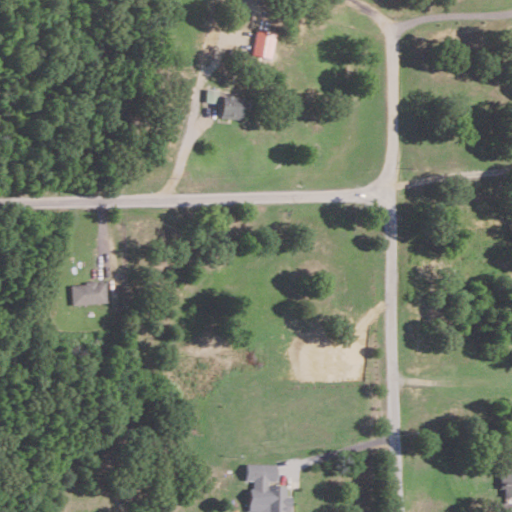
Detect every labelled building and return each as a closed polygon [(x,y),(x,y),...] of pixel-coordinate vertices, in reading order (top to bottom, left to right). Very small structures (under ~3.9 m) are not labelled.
[(251,53),(269,57),(274,33),(256,29),(251,53)] [(216,101),(218,88),(206,87),(204,100),(216,101)] [(220,93),(219,116),(240,117),(241,91),(232,91),(232,94),(220,93)] [(70,282),(71,303),(106,301),(106,281),(70,282)] [(511,494),(511,452),(500,453),(499,487),(503,487),(503,495),(511,494)] [(289,511),(290,494),(285,494),(285,483),(275,482),(275,462),(244,462),(243,479),(249,479),(248,509),(256,510),(256,511),(289,511)]
